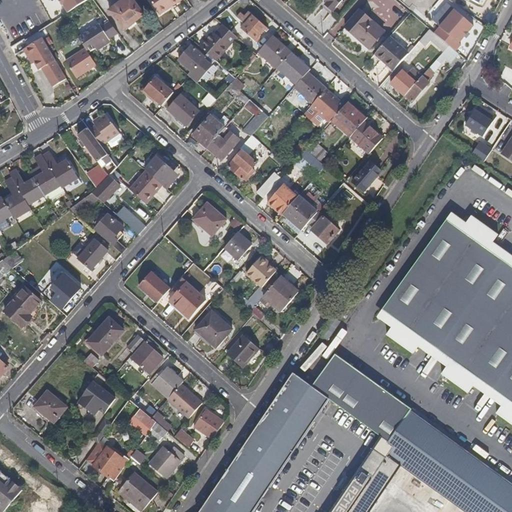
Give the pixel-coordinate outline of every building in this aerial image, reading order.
[(68,13),(87,0),(59,0),(62,5),(64,5),(68,13)] [(144,15),(132,0),(124,0),(109,11),(124,30),(144,15)] [(150,0),(160,15),(182,0),(150,0)] [(324,0),(327,2),(324,5),(332,12),(333,12),(343,0),(324,0)] [(462,0),(482,8),(485,0),(462,0)] [(385,33),(359,9),(344,27),(370,50),(385,33)] [(449,46),(455,51),(461,45),(459,44),(474,26),(454,10),(440,27),(441,28),(435,34),(439,37),(449,46)] [(267,28),(252,15),(249,12),(244,16),(241,13),(237,18),(245,25),(241,29),(255,42),(267,28)] [(118,34),(113,27),(109,21),(103,25),(111,38),(118,34)] [(101,27),(99,24),(78,38),(79,39),(85,48),(88,53),(95,49),(109,40),(101,27)] [(111,38),(103,25),(101,27),(109,40),(111,38)] [(237,37),(234,35),(223,25),(215,34),(213,32),(200,47),(216,62),(238,38),(237,37)] [(427,50),(439,37),(435,34),(430,29),(418,43),(427,50)] [(53,44),(49,37),(44,40),(48,47),(53,44)] [(278,69),(292,53),(273,37),(259,53),(277,70),(278,69)] [(394,71),(409,54),(390,37),(375,54),(394,71)] [(44,40),(43,38),(27,48),(35,61),(40,70),(43,68),(54,87),(67,79),(48,47),(44,40)] [(97,51),(111,42),(109,40),(95,49),(97,51)] [(205,60),(206,58),(192,46),(178,61),(191,72),(188,75),(197,83),(212,66),(205,60)] [(449,63),(458,54),(455,51),(449,46),(440,56),(446,60),(449,63)] [(35,61),(27,48),(25,49),(24,49),(32,63),(35,61)] [(76,79),(96,65),(88,53),(85,48),(65,61),(76,79)] [(250,63),(256,56),(252,52),(245,58),(250,63)] [(297,85),(308,73),(310,70),(292,53),(278,69),(297,85)] [(435,73),(446,60),(440,56),(430,68),(435,73)] [(411,104),(430,82),(428,81),(435,73),(430,68),(422,76),(416,83),(404,96),(404,97),(411,104)] [(416,83),(422,76),(413,68),(407,75),(416,83)] [(404,96),(416,83),(407,75),(402,70),(390,84),(404,96)] [(313,105),(327,89),(308,73),(297,85),(294,88),(313,105)] [(174,93),(156,77),(154,79),(144,91),(156,101),(162,107),(174,93)] [(144,91),(154,79),(152,78),(141,91),(155,104),(156,101),(144,91)] [(241,85),(235,80),(232,84),(237,89),(241,85)] [(250,100),(232,84),(228,88),(246,105),(250,100)] [(222,94),(211,85),(205,90),(216,100),(222,94)] [(281,102),(288,93),(281,86),(274,95),(281,102)] [(332,121),(345,106),(327,89),(313,105),(311,107),(329,124),(332,121)] [(200,112),(181,95),(168,110),(186,127),(200,112)] [(210,108),(217,101),(210,95),(203,102),(210,108)] [(351,138),(364,122),(367,119),(348,103),(345,106),(332,121),(351,138)] [(486,115),(477,108),(463,130),(483,144),(493,128),(482,120),(486,115)] [(252,136),(269,117),(262,111),(245,130),(252,136)] [(94,124),(96,126),(89,130),(95,137),(102,147),(120,133),(106,115),(94,124)] [(207,149),(225,128),(211,116),(193,137),(207,149)] [(369,154),(383,138),(364,122),(351,138),(369,154)] [(77,141),(69,129),(59,135),(68,147),(77,141)] [(102,147),(95,137),(89,130),(88,129),(78,137),(81,141),(85,147),(97,163),(108,155),(102,147)] [(222,161),(240,140),(231,133),(224,140),(219,136),(207,149),(215,155),(222,161)] [(138,142),(142,138),(138,134),(134,139),(138,142)] [(258,163),(249,155),(260,143),(252,136),(246,143),(241,148),(243,150),(228,168),(243,181),(244,179),(246,181),(256,171),(253,168),(258,163)] [(328,153),(314,141),(307,150),(320,162),(328,153)] [(511,143),(502,158),(500,160),(511,168),(511,143)] [(320,162),(307,150),(301,156),(310,164),(320,173),(325,166),(320,162)] [(78,179),(68,161),(67,161),(65,157),(56,162),(50,152),(43,156),(63,189),(78,179)] [(43,156),(42,154),(35,159),(40,167),(31,172),(34,178),(43,193),(45,196),(49,202),(64,192),(63,189),(43,156)] [(303,172),(310,164),(301,156),(294,164),(303,172)] [(170,179),(174,173),(157,157),(145,170),(146,171),(163,186),(167,189),(173,182),(170,179)] [(364,192),(382,172),(370,162),(352,182),(364,192)] [(43,193),(34,178),(25,183),(17,169),(16,169),(10,173),(12,177),(29,206),(45,196),(43,193)] [(97,188),(110,176),(104,170),(93,182),(97,188)] [(118,177),(120,174),(120,173),(116,170),(112,174),(117,179),(118,177)] [(146,205),(163,186),(146,171),(130,190),(146,205)] [(263,199),(281,179),(275,173),(257,193),(263,199)] [(29,206),(12,177),(5,181),(13,196),(4,201),(13,216),(15,220),(32,210),(29,206)] [(104,202),(122,184),(115,177),(97,195),(104,202)] [(283,214),(298,197),(284,185),(268,203),(282,216),(283,214)] [(88,210),(98,199),(96,197),(92,193),(71,209),(79,216),(86,208),(88,210)] [(307,225),(323,206),(317,200),(314,198),(309,193),(303,199),(299,196),(298,197),(283,214),(302,231),(304,229),(307,225)] [(0,223),(13,216),(4,201),(2,197),(0,198),(0,223)] [(227,220),(208,203),(193,220),(212,237),(227,220)] [(339,230),(324,218),(332,209),(326,204),(323,206),(307,225),(312,229),(312,230),(328,244),(339,230)] [(133,219),(126,212),(125,212),(119,217),(139,235),(147,227),(146,226),(136,216),(133,219)] [(124,234),(121,232),(124,227),(116,220),(109,214),(95,230),(122,254),(124,252),(127,249),(119,242),(119,241),(118,241),(124,234)] [(438,222),(380,306),(395,318),(383,334),(411,354),(417,345),(424,336),(453,358),(448,365),(441,374),(466,393),(474,383),(480,375),(507,395),(502,402),(494,412),(511,425),(511,270),(510,273),(481,251),(487,243),(491,236),(464,216),(452,232),(438,222)] [(239,261),(252,245),(238,233),(225,248),(239,261)] [(91,271),(109,251),(95,239),(78,259),(91,271)] [(19,248),(16,242),(10,245),(14,252),(16,251),(19,248)] [(511,270),(511,259),(487,243),(481,251),(510,273),(511,270)] [(165,281),(183,262),(169,250),(152,269),(165,281)] [(12,268),(23,260),(16,251),(14,252),(13,253),(3,260),(12,268)] [(262,288),(277,271),(268,264),(270,262),(262,256),(246,274),(260,287),(249,300),(250,301),(244,308),(245,308),(249,312),(267,292),(262,288)] [(2,278),(13,269),(12,268),(3,260),(0,262),(0,284),(4,280),(2,278)] [(81,288),(71,279),(63,272),(56,280),(58,282),(52,288),(58,294),(52,301),(62,310),(81,288)] [(158,304),(170,290),(151,272),(139,287),(158,304)] [(237,282),(244,275),(240,272),(234,279),(237,282)] [(299,293),(281,277),(267,292),(260,301),(268,309),(272,305),(281,313),(299,293)] [(205,301),(186,284),(170,301),(190,319),(205,301)] [(217,296),(223,289),(219,285),(213,292),(217,296)] [(29,314),(41,301),(26,288),(5,311),(23,327),(32,317),(29,314)] [(250,302),(244,297),(239,303),(245,308),(250,302)] [(263,314),(255,307),(250,313),(259,321),(264,315),(263,314)] [(216,349),(233,329),(212,311),(195,330),(216,349)] [(326,341),(339,322),(332,317),(319,336),(326,341)] [(102,356),(125,331),(110,318),(87,342),(102,356)] [(243,369),(260,349),(244,335),(227,354),(243,369)] [(134,354),(145,341),(138,336),(128,348),(134,354)] [(453,358),(424,336),(417,345),(448,365),(453,358)] [(164,359),(155,351),(156,349),(147,341),(131,358),(150,374),(164,359)] [(412,409),(336,353),(311,387),(328,400),(381,438),(388,443),(412,409)] [(92,368),(99,361),(91,354),(84,361),(91,368),(92,368)] [(0,377),(9,368),(0,360),(0,377)] [(183,382),(167,368),(160,376),(157,374),(150,382),(169,399),(174,393),(182,384),(183,382)] [(94,380),(99,374),(98,373),(93,370),(89,376),(94,380)] [(253,511),(328,400),(293,374),(276,400),(255,429),(231,465),(205,505),(200,511),(253,511)] [(507,395),(480,375),(474,383),(502,402),(507,395)] [(92,382),(94,380),(89,376),(84,383),(90,386),(92,382)] [(90,386),(78,403),(95,415),(99,409),(105,414),(115,400),(101,389),(92,382),(90,386)] [(203,403),(182,384),(174,393),(168,400),(167,400),(189,419),(203,403)] [(68,408),(48,391),(35,407),(54,424),(68,408)] [(156,413),(148,406),(144,412),(152,418),(156,413)] [(144,412),(140,409),(130,422),(137,427),(141,422),(151,431),(157,423),(152,418),(144,412)] [(511,511),(511,482),(412,409),(388,443),(393,447),(386,457),(401,466),(466,511),(511,511)] [(212,440),(224,422),(206,410),(194,427),(212,440)] [(165,418),(158,412),(156,413),(152,418),(157,423),(160,425),(164,420),(165,418)] [(103,425),(109,428),(112,424),(107,420),(103,425)] [(172,427),(164,420),(160,425),(168,432),(172,427)] [(168,432),(160,425),(157,423),(151,431),(149,433),(160,442),(168,432)] [(100,442),(109,428),(103,425),(102,424),(92,438),(99,443),(100,442)] [(194,441),(181,431),(176,437),(189,448),(194,441)] [(374,449),(386,457),(393,447),(388,443),(381,438),(374,449)] [(115,482),(130,461),(125,457),(123,459),(100,442),(99,443),(86,461),(110,479),(115,482)] [(167,479),(181,461),(170,452),(164,447),(149,464),(150,465),(159,473),(165,478),(167,479)] [(185,457),(174,447),(170,452),(181,461),(185,457)] [(370,511),(401,466),(386,457),(374,449),(332,511),(370,511)] [(132,457),(135,452),(131,450),(125,457),(130,461),(132,457)] [(146,457),(137,450),(135,452),(132,457),(140,465),(146,457)] [(159,473),(150,465),(148,467),(157,475),(159,473)] [(4,511),(23,490),(0,470),(0,511),(4,511)] [(158,493),(135,473),(122,489),(145,508),(158,493)] [(165,478),(159,473),(157,475),(155,477),(161,482),(165,478)] [(142,511),(145,508),(122,489),(118,493),(140,511),(142,511)]
